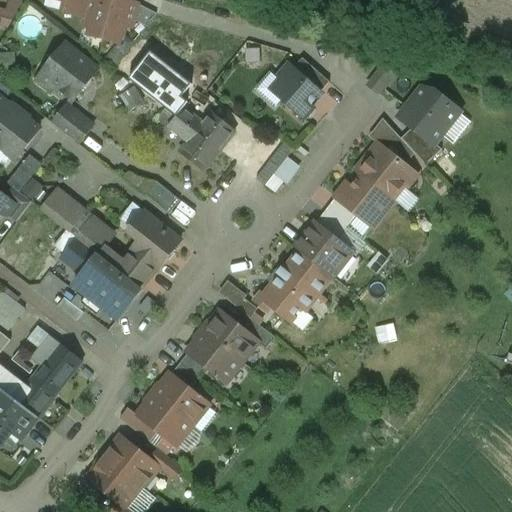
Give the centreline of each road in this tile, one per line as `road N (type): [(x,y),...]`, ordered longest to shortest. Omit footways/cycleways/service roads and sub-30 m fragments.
road 1 (residential): [(133,374),(218,265),(287,209),(363,116),(334,58),(151,3)]
road 2 (residential): [(23,511),(133,374)]
road 3 (residential): [(133,374),(0,274)]
